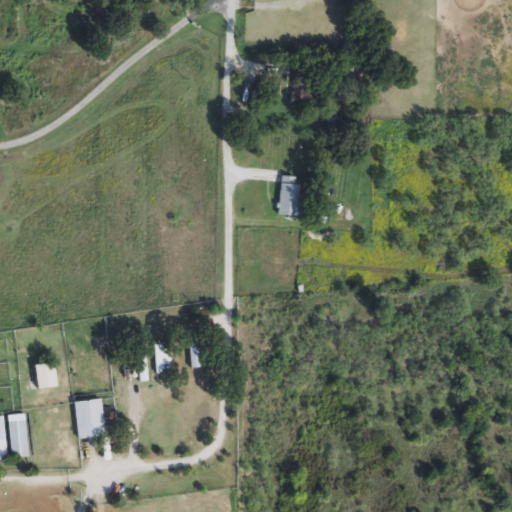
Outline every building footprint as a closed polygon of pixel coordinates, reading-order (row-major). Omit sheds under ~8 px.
[(314,89),(314,103),(295,103),(295,89),(314,89)] [(280,218),(281,166),(301,167),(300,218),(280,218)] [(188,339),(200,339),(200,370),(188,370),(188,339)] [(165,345),(165,374),(154,374),(154,345),(165,345)] [(148,382),(138,382),(138,351),(144,351),(144,372),(148,372),(148,382)] [(34,366),(58,364),(59,389),(36,391),(34,366)] [(80,442),(72,405),(99,400),(107,436),(80,442)] [(11,417),(28,416),(30,459),(12,460),(11,417)] [(0,460),(0,419),(6,419),(8,460),(0,460)]
